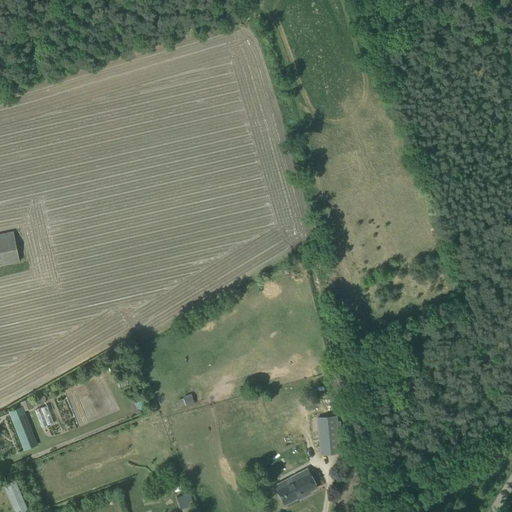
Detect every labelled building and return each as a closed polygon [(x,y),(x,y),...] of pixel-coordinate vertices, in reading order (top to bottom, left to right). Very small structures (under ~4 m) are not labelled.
[(0,264),(20,260),(14,232),(0,234),(0,264)] [(332,277),(342,275),(339,263),(329,265),(332,277)] [(193,394),(178,397),(180,407),(195,403),(193,394)] [(21,403),(24,411),(34,408),(30,399),(21,403)] [(35,409),(42,426),(54,422),(47,405),(35,409)] [(25,450),(34,446),(37,445),(26,416),(14,421),(17,431),(25,450)] [(321,454),(340,452),(336,416),(317,417),(321,454)] [(317,487),(309,472),(303,475),(302,472),(275,486),(285,504),(317,487)] [(3,483),(14,511),(23,511),(28,510),(15,479),(3,483)] [(182,509),(194,504),(190,492),(177,497),(182,509)]
